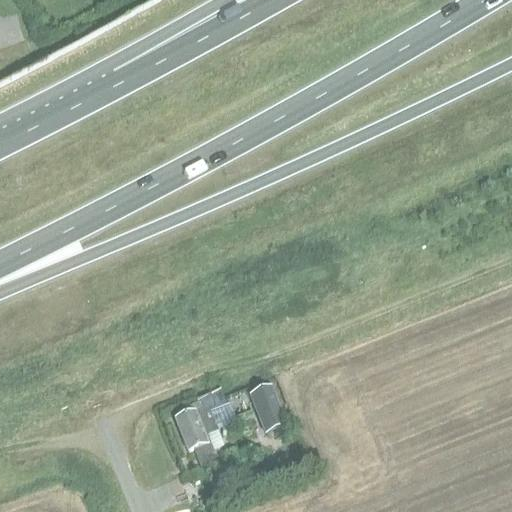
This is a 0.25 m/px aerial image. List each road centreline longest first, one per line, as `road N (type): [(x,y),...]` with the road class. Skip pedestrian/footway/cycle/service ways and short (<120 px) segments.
road 1 (trunk): [(0,293),(511,62)]
road 2 (trunk): [(0,264),(484,0)]
road 3 (trunk): [(273,0),(114,85)]
road 4 (trunk): [(223,0),(149,42),(114,85)]
road 5 (trunk): [(114,85),(0,143)]
